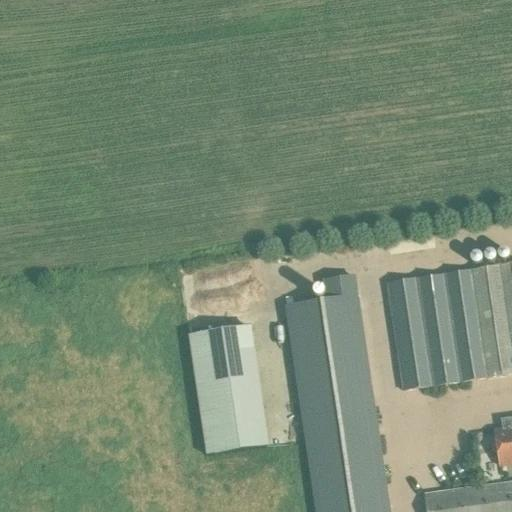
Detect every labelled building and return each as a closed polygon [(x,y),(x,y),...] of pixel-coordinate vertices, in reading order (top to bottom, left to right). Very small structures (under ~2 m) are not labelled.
[(511,266),(387,285),(403,392),(511,375),(511,266)] [(176,274),(111,284),(112,290),(97,292),(98,296),(84,298),(89,334),(144,326),(140,299),(179,293),(176,274)] [(389,511),(358,296),(286,307),(315,511),(389,511)] [(253,328),(190,337),(208,457),(271,448),(253,328)] [(503,430),(495,431),(501,467),(511,465),(511,419),(501,421),(503,430)] [(511,511),(511,482),(425,495),(427,511),(511,511)]
